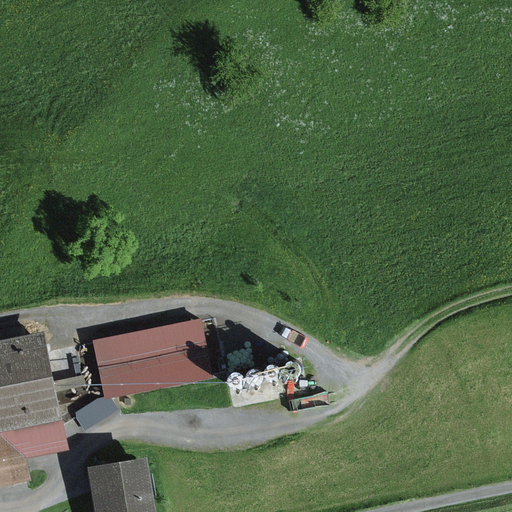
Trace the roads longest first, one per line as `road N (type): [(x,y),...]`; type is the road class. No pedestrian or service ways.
road 1 (track): [(11,511),(47,493),(85,445),(119,425),(246,432),(295,417),(327,394),(319,355),(252,315),(149,308),(0,324)]
road 2 (track): [(327,394),(378,378),(420,327),(465,302),(511,291)]
road 3 (track): [(394,511),(511,489)]
